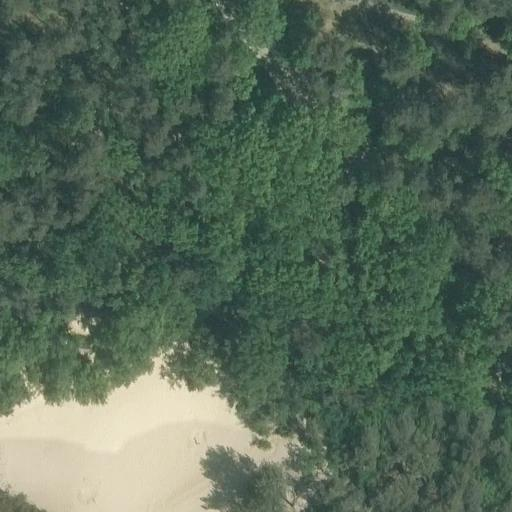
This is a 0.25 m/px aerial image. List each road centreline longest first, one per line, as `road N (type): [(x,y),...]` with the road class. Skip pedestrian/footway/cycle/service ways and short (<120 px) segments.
road 1 (track): [(0,422),(116,379),(176,340),(248,274)]
road 2 (track): [(248,274),(202,466),(169,511)]
